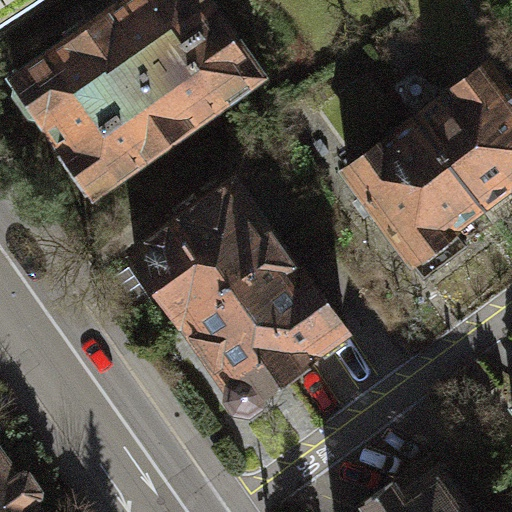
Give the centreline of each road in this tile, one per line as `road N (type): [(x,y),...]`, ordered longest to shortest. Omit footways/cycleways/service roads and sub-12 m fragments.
road 1 (residential): [(232,511),(511,307)]
road 2 (secondary): [(0,258),(172,511)]
